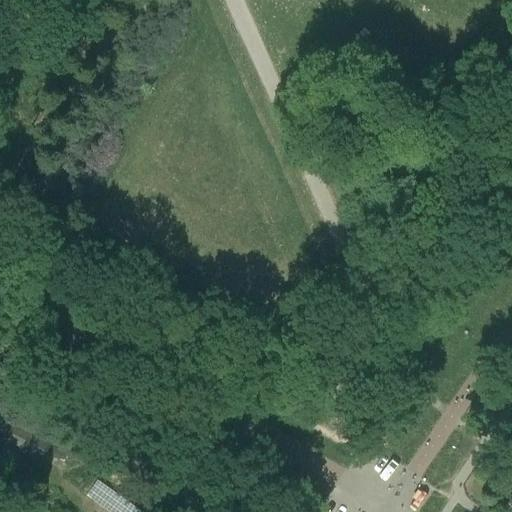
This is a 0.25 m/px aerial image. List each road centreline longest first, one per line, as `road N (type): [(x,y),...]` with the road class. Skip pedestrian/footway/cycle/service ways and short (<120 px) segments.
road 1 (unclassified): [(346,484),(0,285)]
road 2 (residential): [(511,326),(381,511)]
